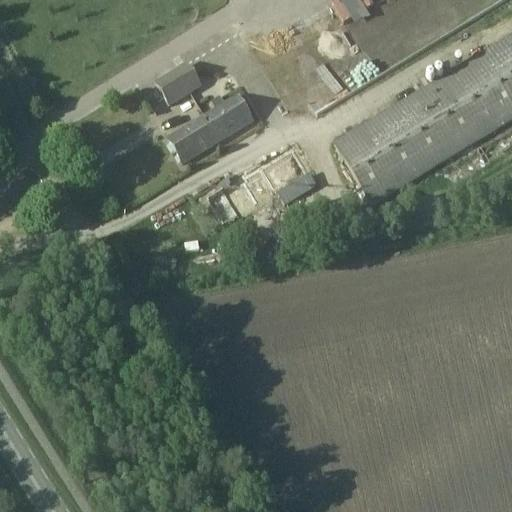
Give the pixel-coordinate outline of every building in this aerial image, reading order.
[(511,35),(333,145),(371,207),(511,121),(511,35)] [(188,65),(155,85),(168,107),(201,87),(188,65)] [(155,97),(138,106),(150,128),(166,119),(155,97)] [(237,98),(166,141),(181,166),(252,123),(237,98)] [(292,148),(206,201),(222,227),(275,195),(284,209),(317,189),(308,175),(292,148)]
